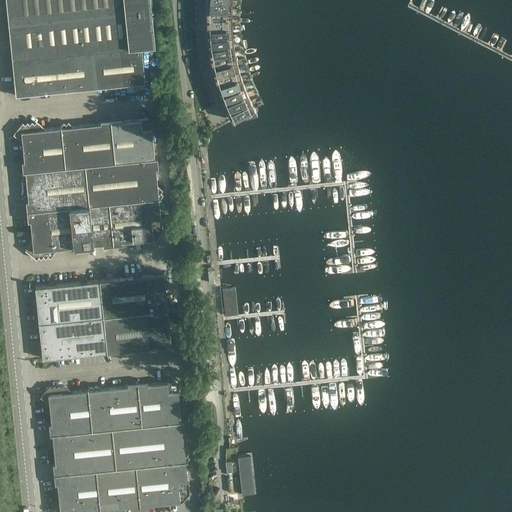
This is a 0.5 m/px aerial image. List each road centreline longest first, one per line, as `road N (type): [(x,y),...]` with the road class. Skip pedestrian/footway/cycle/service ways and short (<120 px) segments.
road 1 (unclassified): [(222,499),(177,0)]
road 2 (unclassified): [(170,252),(154,99),(0,115)]
road 3 (unclassified): [(170,252),(3,269)]
road 4 (unclassified): [(181,362),(15,380)]
road 5 (unclassified): [(196,511),(181,362)]
road 6 (tertiary): [(15,380),(29,511)]
